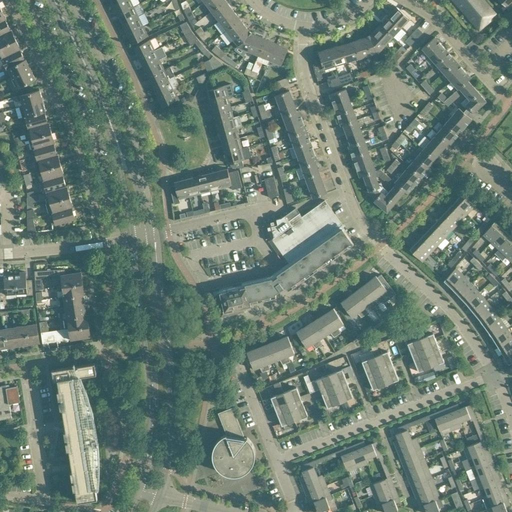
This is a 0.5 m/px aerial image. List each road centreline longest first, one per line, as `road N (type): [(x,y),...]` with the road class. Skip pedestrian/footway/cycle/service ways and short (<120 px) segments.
road 1 (residential): [(495,378),(470,335),(354,213),(302,66),(302,28)]
road 2 (secondary): [(158,495),(169,437),(153,233)]
road 3 (residential): [(27,0),(94,148),(118,241)]
road 4 (secondary): [(131,238),(152,416),(137,489)]
road 5 (residential): [(276,459),(495,378)]
road 6 (residential): [(139,191),(130,133),(72,0)]
road 7 (secondary): [(120,151),(53,0)]
road 8 (residential): [(32,389),(42,500),(0,495)]
road 9 (residential): [(498,92),(428,14),(402,0)]
